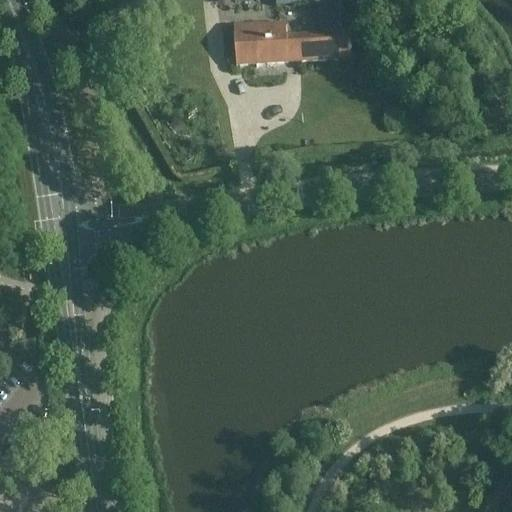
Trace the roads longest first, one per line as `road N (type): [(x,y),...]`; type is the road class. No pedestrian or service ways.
road 1 (residential): [(63,228),(299,194),(511,179)]
road 2 (secondary): [(97,511),(63,228)]
road 3 (secondary): [(63,228),(47,115),(5,0)]
